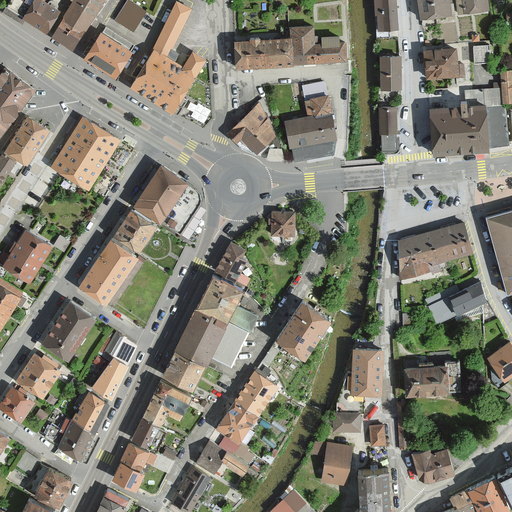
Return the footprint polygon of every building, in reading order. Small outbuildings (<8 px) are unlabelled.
[(35,0),(37,1),(25,19),(75,51),(107,1),(105,0),(72,0),(64,14),(46,2),(47,0),(35,0)] [(376,0),(379,32),(398,30),(395,0),(376,0)] [(453,0),(420,0),(423,22),(456,18),(453,0)] [(490,0),(457,0),(460,17),(493,13),(490,0)] [(151,15),(130,1),(117,22),(138,35),(151,15)] [(176,2),(129,89),(179,115),(208,62),(191,52),(184,65),(169,58),(194,12),(176,2)] [(137,46),(107,27),(86,60),(116,79),(137,46)] [(293,40),(237,43),(238,72),(297,69),(297,66),(348,64),(347,45),(344,45),(344,38),(318,39),(317,27),(292,28),(293,40)] [(492,47),(475,47),(476,65),(493,64),(492,47)] [(427,52),(430,82),(467,79),(466,64),(461,64),(459,49),(427,52)] [(402,57),(380,57),(381,91),(402,90),(402,57)] [(20,108),(36,87),(10,65),(2,67),(0,69),(0,135),(12,120),(10,116),(13,116),(18,108),(20,108)] [(511,67),(501,69),(505,102),(511,101),(511,67)] [(287,123),(294,162),(340,153),(331,97),(327,82),(304,88),(310,119),(287,123)] [(435,157),(495,154),(495,148),(511,147),(509,107),(503,108),(502,90),(467,91),(468,104),(463,104),(463,110),(433,111),(435,157)] [(243,150),(260,158),(279,136),(262,101),(230,135),(243,150)] [(396,107),(379,108),(380,135),(398,134),(396,107)] [(27,113),(4,148),(8,151),(7,154),(25,165),(26,162),(27,163),(50,128),(27,113)] [(121,138),(83,113),(51,165),(89,189),(121,138)] [(2,152),(0,155),(0,185),(16,160),(2,152)] [(197,189),(164,167),(80,287),(106,308),(139,259),(139,256),(159,227),(179,238),(200,206),(202,201),(200,193),(197,189)] [(59,176),(51,171),(24,215),(72,244),(99,201),(59,176)] [(511,207),(487,215),(508,291),(511,290),(511,207)] [(298,212),(273,213),(274,238),(299,238),(298,212)] [(466,223),(400,244),(402,281),(436,274),(435,266),(474,256),(466,223)] [(53,244),(25,226),(16,241),(14,240),(8,249),(10,250),(9,253),(3,250),(0,254),(0,259),(3,262),(2,264),(30,282),(53,244)] [(237,245),(224,270),(252,284),(265,259),(237,245)] [(0,329),(23,290),(0,275),(0,329)] [(217,275),(167,374),(210,396),(227,362),(238,368),(257,331),(242,324),(257,295),(217,275)] [(479,277),(446,292),(457,318),(490,302),(479,277)] [(108,324),(74,298),(44,338),(78,364),(108,324)] [(331,320),(303,300),(274,340),(302,360),(331,320)] [(137,345),(115,329),(95,359),(104,364),(56,448),(81,463),(137,345)] [(511,375),(511,342),(510,340),(488,357),(505,381),(511,375)] [(384,347),(353,346),(351,392),(382,394),(384,347)] [(73,375),(37,348),(0,396),(0,402),(40,432),(59,407),(52,402),(73,375)] [(457,357),(400,362),(403,391),(459,387),(457,357)] [(212,441),(197,463),(217,477),(224,466),(245,480),(253,469),(250,467),(257,455),(243,445),(281,390),(257,373),(217,430),(227,437),(221,447),(212,441)] [(162,379),(116,476),(159,496),(205,399),(162,379)] [(363,415),(337,414),(336,434),(362,435),(363,415)] [(383,423),(370,424),(371,446),(384,445),(383,423)] [(0,452),(11,436),(7,434),(7,433),(0,428),(0,452)] [(352,447),(328,444),(319,443),(313,455),(326,458),(323,482),(348,485),(352,447)] [(430,445),(411,450),(417,474),(429,481),(454,472),(448,448),(432,453),(430,445)] [(73,477),(47,465),(35,490),(39,496),(55,503),(59,505),(73,477)] [(511,504),(511,466),(497,473),(511,505),(511,504)] [(195,468),(174,504),(188,511),(194,511),(214,479),(195,468)] [(389,511),(389,469),(353,468),(351,503),(342,511),(389,511)] [(495,474),(468,487),(478,510),(479,511),(502,511),(511,508),(495,474)] [(474,511),(478,510),(468,487),(449,497),(454,508),(457,506),(459,511),(474,511)] [(109,489),(96,511),(147,511),(149,510),(109,489)] [(295,491),(275,511),(300,511),(308,504),(295,491)] [(55,511),(57,509),(29,495),(21,511),(55,511)]
